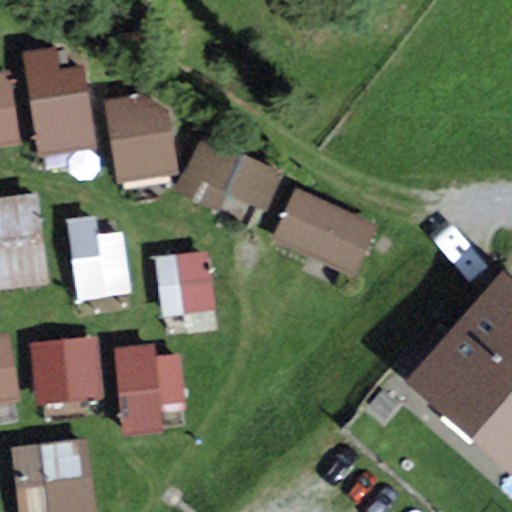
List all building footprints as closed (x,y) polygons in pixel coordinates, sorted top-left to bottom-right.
[(39,151),(95,148),(90,45),(33,48),(39,151)] [(10,66),(0,67),(0,147),(27,142),(10,66)] [(175,95),(111,98),(115,176),(178,173),(175,95)] [(276,206),(286,163),(197,141),(183,200),(223,209),(227,194),(276,206)] [(276,243),(364,275),(384,221),(296,189),(276,243)] [(44,194),(0,196),(0,290),(48,288),(44,194)] [(131,297),(128,224),(73,227),(77,299),(131,297)] [(161,255),(165,327),(217,324),(214,253),(161,255)] [(511,305),(503,298),(433,377),(511,445),(511,305)] [(0,405),(23,402),(12,332),(0,333),(0,405)] [(35,342),(38,405),(106,401),(102,338),(35,342)] [(182,431),(178,348),(121,350),(125,434),(182,431)] [(97,511),(86,437),(13,448),(23,511),(97,511)]
